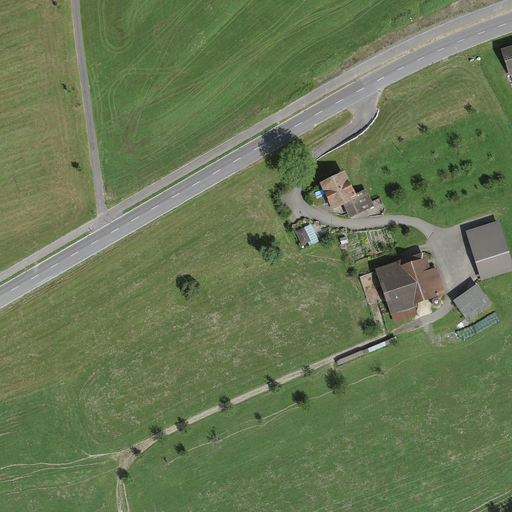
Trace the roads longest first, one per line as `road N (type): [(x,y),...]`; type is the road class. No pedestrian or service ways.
road 1 (secondary): [(0,296),(364,87),(511,21)]
road 2 (track): [(427,320),(172,429),(126,466),(123,511)]
road 3 (track): [(76,0),(103,237)]
